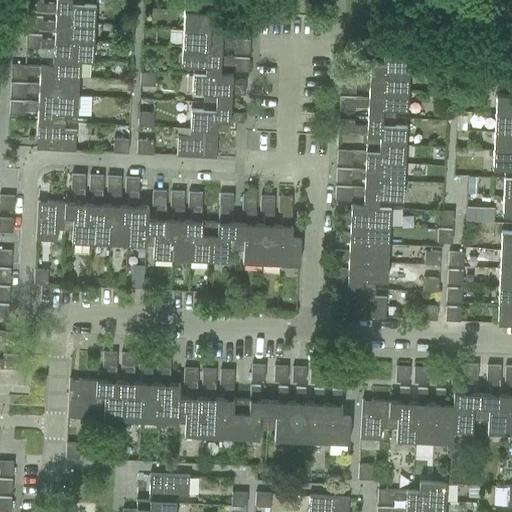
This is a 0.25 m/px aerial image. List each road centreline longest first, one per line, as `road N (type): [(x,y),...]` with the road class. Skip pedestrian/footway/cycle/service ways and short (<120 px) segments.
road 1 (residential): [(282,170),(34,163),(27,171),(23,277),(60,325)]
road 2 (residential): [(60,325),(305,331)]
road 3 (residential): [(305,331),(511,341)]
road 4 (residential): [(305,331),(312,172),(282,170)]
road 5 (residential): [(51,511),(60,325)]
